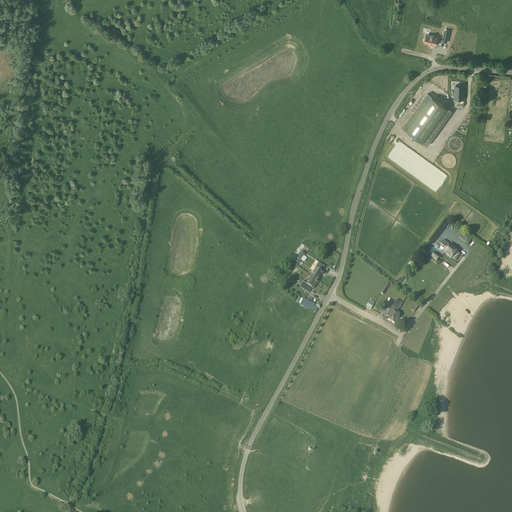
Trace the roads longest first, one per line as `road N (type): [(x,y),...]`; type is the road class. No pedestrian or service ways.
road 1 (unclassified): [(330,295),(377,138),(410,85),(442,69),(511,74)]
road 2 (unclassified): [(330,295),(250,441),(240,476),(244,511)]
